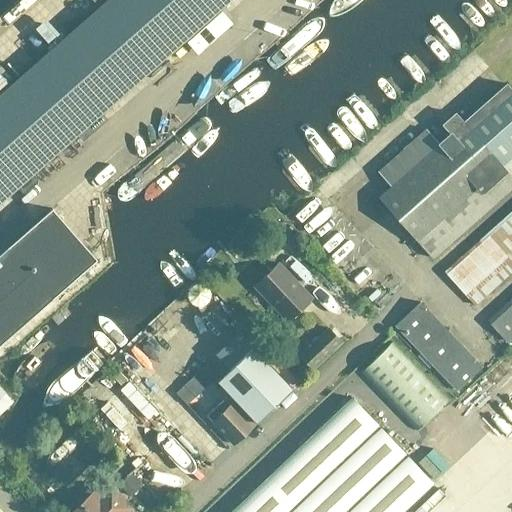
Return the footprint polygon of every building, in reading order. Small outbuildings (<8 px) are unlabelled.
[(46,56),(100,115),(208,20),(189,0),(108,0),(98,10),(46,56)] [(89,0),(98,10),(108,0),(89,0)] [(189,0),(208,20),(230,0),(189,0)] [(21,78),(76,136),(82,142),(106,121),(100,115),(46,56),(21,78)] [(256,62),(185,125),(200,142),(271,78),(256,62)] [(31,176),(76,136),(21,78),(0,96),(0,203),(17,188),(22,193),(24,193),(35,183),(36,181),(31,176)] [(511,93),(506,86),(463,124),(454,114),(442,125),(450,135),(439,145),(425,130),(377,173),(390,188),(378,199),(432,260),(511,188),(511,93)] [(123,206),(194,147),(180,130),(106,191),(123,206)] [(51,211),(8,248),(0,254),(0,345),(96,262),(51,211)] [(511,214),(445,274),(458,289),(472,305),(491,289),(511,270),(511,305),(490,325),(505,342),(511,335),(511,214)] [(253,289),(286,323),(310,300),(277,266),(253,289)] [(419,304),(395,327),(456,391),(480,369),(419,304)] [(468,330),(488,324),(484,314),(465,320),(468,330)] [(327,330),(298,357),(312,372),(341,344),(327,330)] [(416,433),(447,402),(391,344),(359,375),(416,433)] [(251,349),(215,382),(255,424),(291,390),(251,349)] [(128,383),(87,423),(140,478),(181,438),(128,383)] [(0,413),(12,403),(0,390),(0,413)] [(252,426),(225,397),(205,416),(233,445),(252,426)] [(401,511),(432,483),(352,399),(231,511),(401,511)] [(77,511),(124,511),(127,510),(111,492),(98,503),(93,498),(77,511)]
